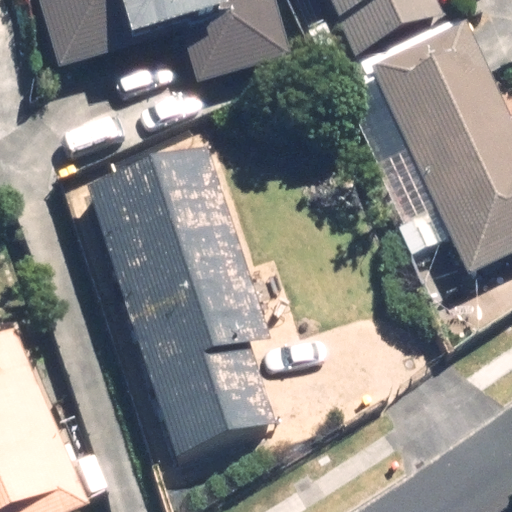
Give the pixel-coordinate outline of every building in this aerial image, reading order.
[(209,0),(25,0),(47,73),(216,24),(209,0)] [(450,0),(319,0),(350,62),(456,10),(450,0)] [(511,140),(466,37),(367,81),(458,285),(511,260),(511,140)] [(252,362),(273,355),(209,158),(77,201),(164,471),(276,435),(252,362)] [(0,511),(83,511),(15,341),(0,346),(0,511)]
